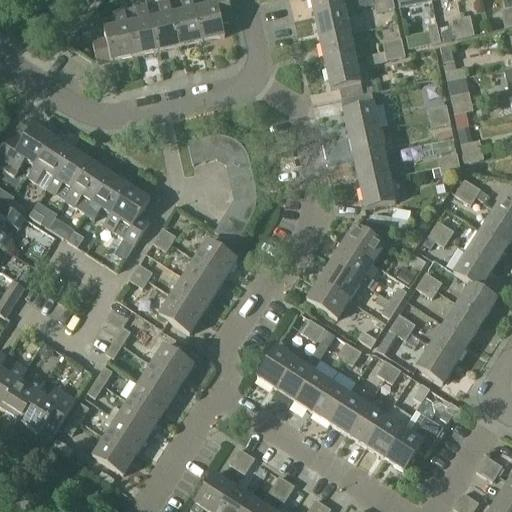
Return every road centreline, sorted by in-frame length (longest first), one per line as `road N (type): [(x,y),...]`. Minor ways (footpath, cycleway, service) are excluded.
road 1 (residential): [(213,398),(225,346),(317,213),(300,107),(253,80)]
road 2 (residential): [(253,80),(117,118),(82,112),(0,60)]
road 3 (residential): [(403,511),(213,398)]
road 4 (residential): [(143,511),(213,398)]
road 5 (residential): [(502,405),(437,511)]
